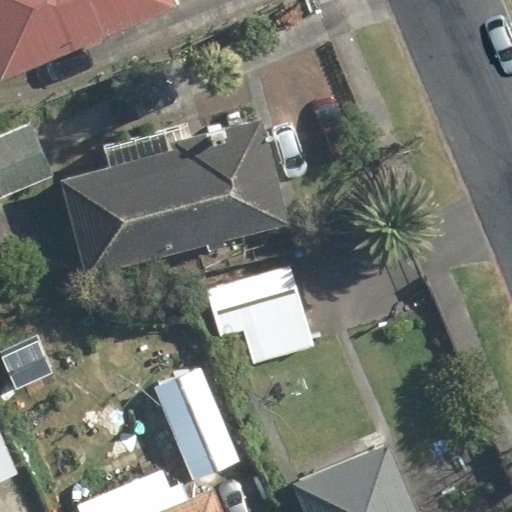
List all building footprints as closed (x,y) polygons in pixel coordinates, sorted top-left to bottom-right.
[(181,24),(173,4),(171,0),(0,0),(0,70),(114,27),(121,47),(181,24)] [(0,196),(53,167),(25,118),(0,131),(0,196)] [(269,125),(61,167),(80,264),(289,222),(269,125)] [(312,342),(291,258),(203,280),(224,364),(312,342)] [(205,377),(163,393),(194,471),(236,455),(205,377)] [(0,420),(0,474),(18,467),(0,420)] [(414,511),(380,438),(289,481),(303,511),(414,511)] [(223,511),(207,473),(119,511),(223,511)]
